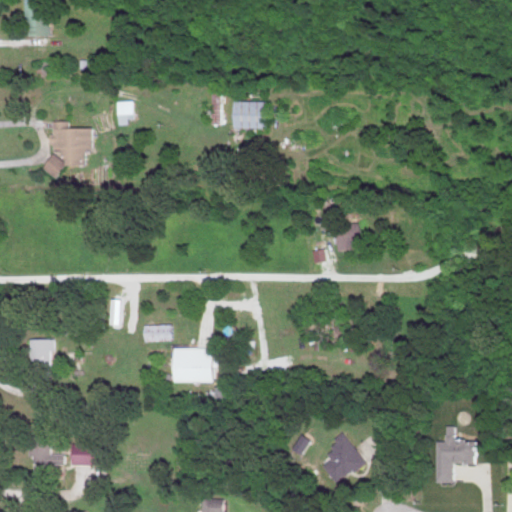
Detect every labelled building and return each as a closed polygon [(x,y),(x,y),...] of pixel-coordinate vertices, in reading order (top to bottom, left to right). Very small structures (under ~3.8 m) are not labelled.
[(54,34),(54,0),(29,0),(28,33),(54,34)] [(224,120),(225,86),(215,86),(215,120),(224,120)] [(120,123),(135,123),(135,99),(120,100),(120,123)] [(271,100),(239,100),(238,126),(271,127),(271,100)] [(97,126),(73,127),(73,119),(55,120),(55,151),(71,151),(71,163),(90,163),(90,147),(97,147),(97,126)] [(71,160),(56,152),(48,167),(62,175),(71,160)] [(338,225),(343,249),(367,244),(362,220),(338,225)] [(316,249),(319,261),(331,258),(328,246),(316,249)] [(53,348),(58,348),(57,336),(36,337),(36,374),(54,374),(53,348)] [(219,346),(179,345),(179,379),(218,379),(219,346)] [(440,439),(440,479),(458,480),(458,461),(481,461),(481,438),(459,438),(459,424),(449,424),(449,439),(440,439)] [(371,458),(346,430),(337,437),(342,442),(331,451),(336,457),(327,465),(343,482),(371,458)] [(56,434),(36,434),(35,461),(68,462),(69,452),(55,451),(56,434)] [(104,443),(77,442),(76,462),(103,463),(104,443)] [(206,497),(205,511),(228,511),(229,497),(206,497)]
